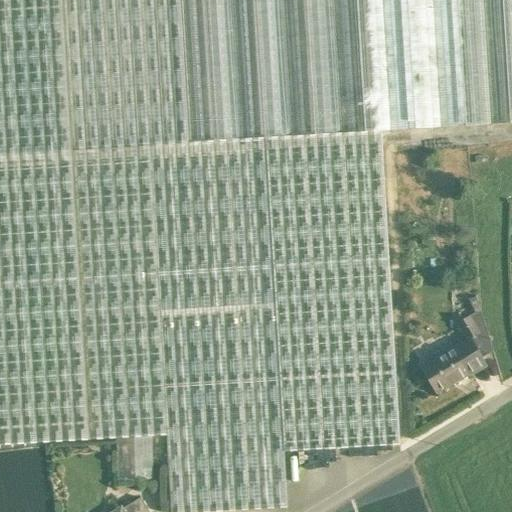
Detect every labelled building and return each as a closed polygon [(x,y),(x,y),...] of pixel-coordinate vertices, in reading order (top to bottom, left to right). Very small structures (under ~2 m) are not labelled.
[(0,0),(0,444),(167,435),(150,145),(73,150),(63,0),(0,0)] [(511,0),(63,0),(73,150),(150,145),(167,435),(171,511),(211,511),(287,507),(284,451),(265,138),(382,131),(511,123),(511,0)] [(382,131),(265,138),(284,451),(400,445),(382,131)] [(492,347),(476,295),(469,298),(476,311),(457,322),(467,338),(460,342),(471,360),(480,355),(492,347)] [(460,342),(421,366),(436,392),(469,373),(468,371),(464,364),(471,360),(460,342)] [(464,364),(468,371),(484,362),(480,355),(471,360),(464,364)] [(153,440),(116,442),(117,483),(154,482),(153,440)] [(149,511),(141,498),(121,510),(122,511),(149,511)]
